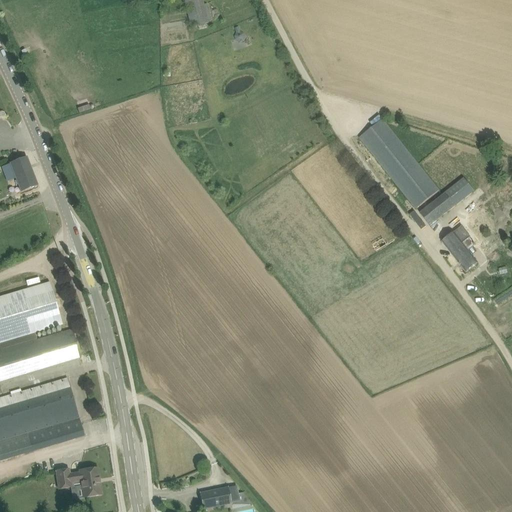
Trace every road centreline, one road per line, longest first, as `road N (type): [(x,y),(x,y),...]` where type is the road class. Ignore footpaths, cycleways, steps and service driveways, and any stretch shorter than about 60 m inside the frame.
road 1 (unclassified): [(497,339),(347,145),(265,0)]
road 2 (secondary): [(120,400),(88,273),(0,53)]
road 3 (unclassified): [(136,496),(219,483),(189,431),(156,405),(120,400)]
